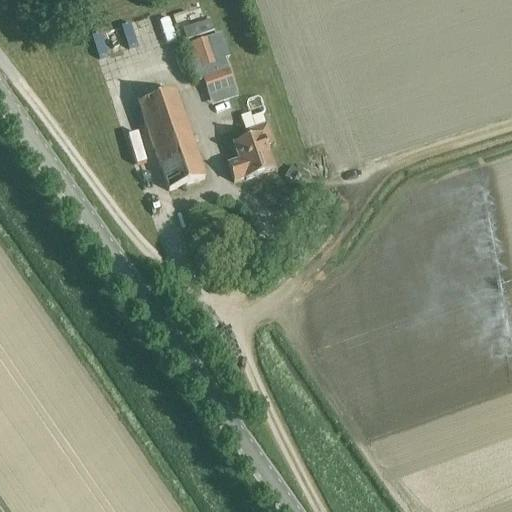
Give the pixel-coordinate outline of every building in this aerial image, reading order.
[(210,23),(182,32),(186,42),(213,33),(210,23)] [(189,46),(198,72),(219,65),(210,39),(189,46)] [(201,78),(208,98),(234,89),(227,69),(201,78)] [(136,107),(166,194),(203,182),(173,94),(136,107)] [(226,168),(232,186),(244,182),(244,183),(272,173),(264,148),(270,146),(265,129),(245,136),(247,143),(232,148),(237,164),(226,168)] [(290,169),(284,179),(292,184),(298,174),(290,169)]
